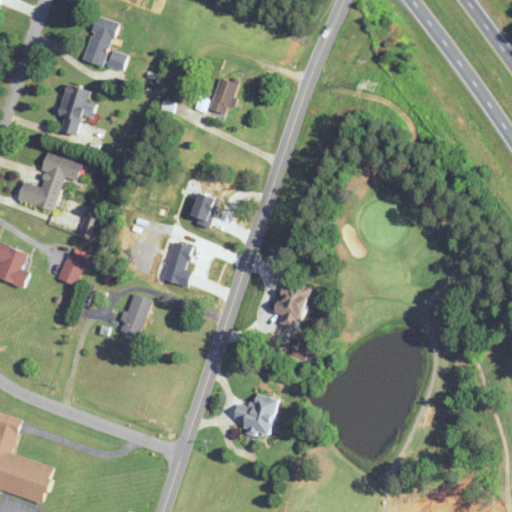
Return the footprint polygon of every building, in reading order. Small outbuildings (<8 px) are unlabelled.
[(129,55),(112,51),(119,23),(96,17),(86,60),(125,70),(129,55)] [(240,86),(222,79),(210,110),(228,117),(240,86)] [(83,116),(94,118),(97,104),(89,102),(92,91),(67,86),(60,116),(66,117),(62,132),(78,136),(83,116)] [(57,211),(65,179),(79,182),(84,163),(49,154),(41,187),(24,183),(19,201),(57,211)] [(103,217),(88,211),(79,235),(94,241),(103,217)] [(0,260),(2,261),(0,267),(0,278),(25,288),(30,272),(22,269),(28,252),(0,242),(0,260)] [(61,280),(77,285),(88,253),(72,247),(61,280)] [(284,320),(303,325),(311,295),(283,287),(275,313),(285,316),(284,320)] [(141,336),(154,300),(134,293),(121,329),(141,336)] [(279,398),(256,393),(252,412),(238,409),(234,426),(272,434),(279,398)] [(0,489),(44,502),(55,465),(13,453),(23,418),(0,411),(0,489)]
